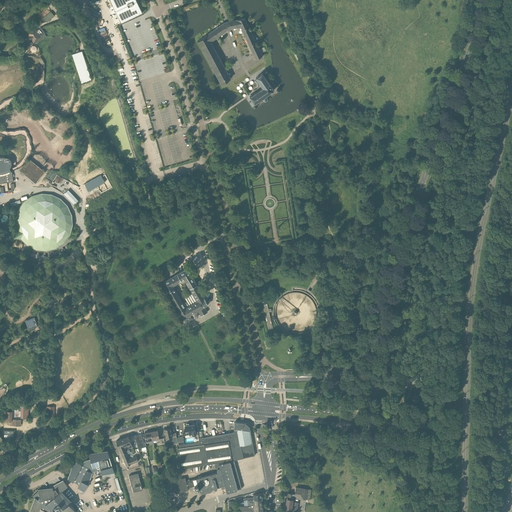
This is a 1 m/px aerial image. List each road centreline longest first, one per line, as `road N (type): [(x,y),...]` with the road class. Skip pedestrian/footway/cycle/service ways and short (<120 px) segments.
road 1 (tertiary): [(307,376),(352,361),(374,336),(486,0)]
road 2 (residential): [(264,378),(251,357),(211,184),(155,11)]
road 3 (secondary): [(259,403),(150,406),(17,464)]
road 4 (secondary): [(20,470),(132,417),(233,411)]
road 5 (residential): [(23,476),(131,427),(233,411)]
road 6 (secondary): [(371,421),(505,434)]
